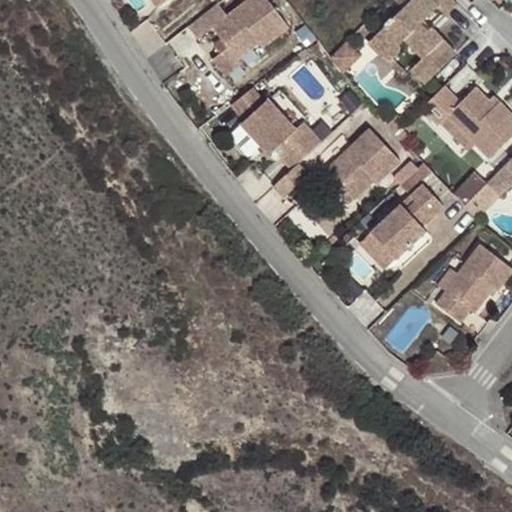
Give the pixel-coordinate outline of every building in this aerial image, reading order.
[(144,0),(153,11),(166,0),(144,0)] [(452,9),(441,0),(403,0),(407,4),(397,14),(386,26),(383,22),(376,30),(379,33),(362,49),(384,69),(394,58),(395,56),(394,54),(393,53),(392,50),(398,43),(417,63),(406,74),(422,89),(451,59),(424,33),(420,37),(412,29),(429,12),(439,22),(452,9)] [(403,0),(387,0),(385,3),(397,14),(407,4),(403,0)] [(282,37),(254,1),(219,28),(205,39),(231,71),(251,56),(256,59),(282,37)] [(209,15),(179,38),(189,51),(205,39),(219,28),(209,15)] [(347,70),(365,57),(353,41),(335,54),(347,70)] [(457,106),(441,91),(420,112),(436,130),(446,120),(490,162),(511,137),(511,120),(498,106),(493,111),(486,104),(472,91),(457,106)] [(491,99),(486,104),(493,111),(498,106),(491,99)] [(248,167),(289,138),(296,132),(295,131),(268,100),(226,138),(248,167)] [(299,166),(321,146),(302,124),(295,131),(296,132),(289,138),(295,146),(280,159),(291,173),(299,166)] [(335,190),(349,206),(368,187),(372,191),(397,169),(366,135),(322,175),(335,190)] [(511,160),(486,188),(501,201),(511,191),(511,189),(511,160)] [(291,173),(274,190),(283,200),(309,177),(299,166),(291,173)] [(455,199),(466,210),(486,188),(475,178),(455,199)] [(412,199),(417,205),(428,219),(432,223),(446,211),(425,188),(412,199)] [(486,188),(466,210),(480,224),(501,201),(486,188)] [(343,211),(349,206),(335,190),(329,195),(343,211)] [(428,219),(417,205),(408,213),(421,226),(428,219)] [(421,226),(408,213),(403,207),(372,236),(396,262),(427,235),(421,226)] [(511,277),(511,269),(484,246),(460,275),(448,290),(450,292),(471,311),(475,315),(496,290),(499,294),(511,277)] [(442,285),(448,290),(460,275),(454,270),(442,285)] [(471,311),(450,292),(438,305),(460,324),(471,311)]
